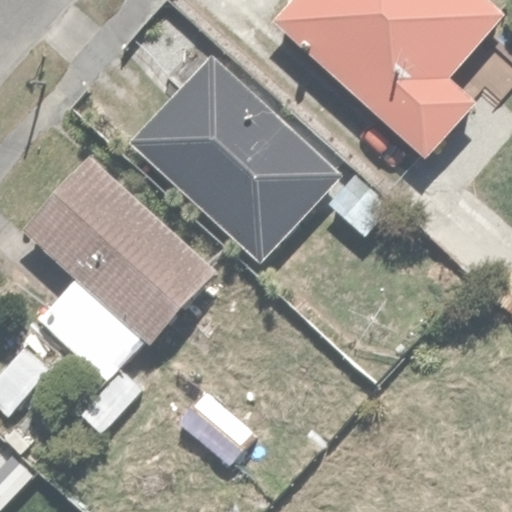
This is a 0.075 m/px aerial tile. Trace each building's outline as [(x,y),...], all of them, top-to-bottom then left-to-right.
[(497,68),(457,32),(486,0),(290,0),(281,11),(427,144),(497,68)] [(341,163),(210,45),(135,126),(266,245),(341,163)] [(207,248),(96,150),(29,225),(140,323),(207,248)] [(511,259),(488,285),(511,306),(511,259)] [(214,381),(182,415),(230,459),(262,426),(214,381)]
